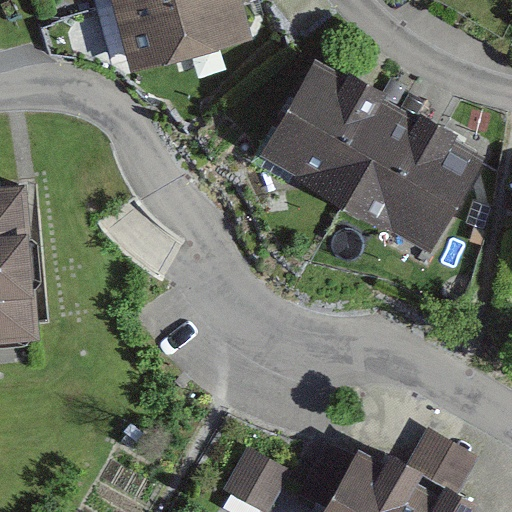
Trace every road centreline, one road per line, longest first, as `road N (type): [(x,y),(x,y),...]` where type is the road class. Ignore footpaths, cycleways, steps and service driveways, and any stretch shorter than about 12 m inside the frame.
road 1 (residential): [(511,426),(418,375),(262,323),(161,190),(121,120),(76,92),(0,99)]
road 2 (residential): [(331,0),(349,27),(419,83),(511,109)]
